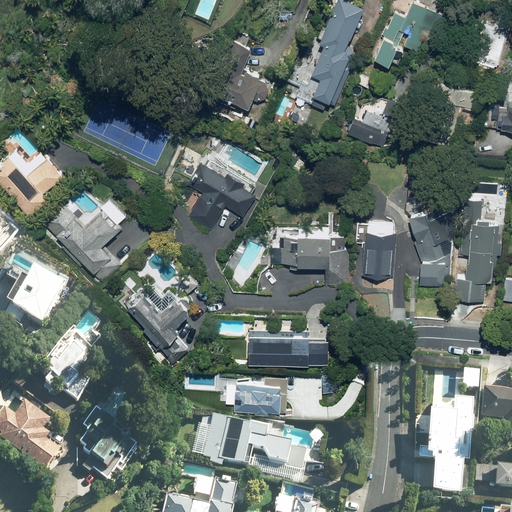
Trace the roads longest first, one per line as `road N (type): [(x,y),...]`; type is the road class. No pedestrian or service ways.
road 1 (unknown): [(391,359),(351,296),(226,291),(172,196),(75,143)]
road 2 (residential): [(378,511),(393,351),(418,335),(511,343)]
